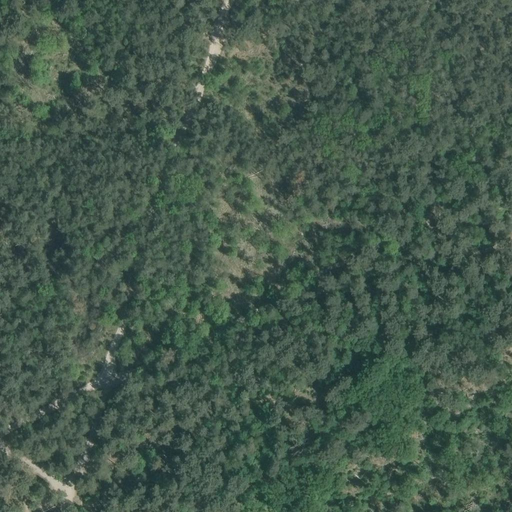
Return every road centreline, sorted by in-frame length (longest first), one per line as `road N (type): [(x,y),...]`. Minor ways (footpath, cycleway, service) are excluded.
road 1 (track): [(511,182),(103,381)]
road 2 (track): [(103,381),(222,0)]
